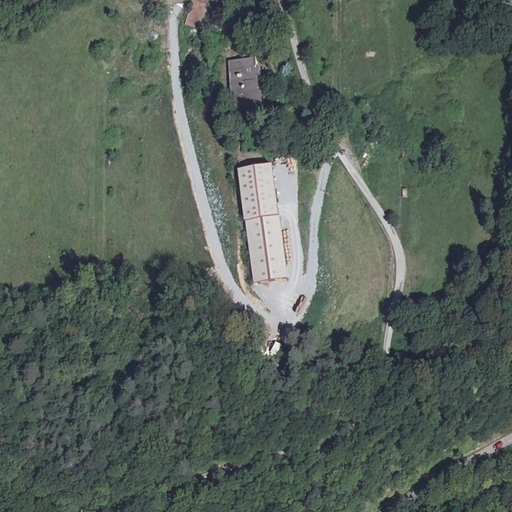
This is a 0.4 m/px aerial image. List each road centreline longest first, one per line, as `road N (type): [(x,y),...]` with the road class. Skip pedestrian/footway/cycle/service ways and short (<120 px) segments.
road 1 (unclassified): [(90,511),(259,459),(318,453),(383,394),(399,255),(324,133),(279,0)]
road 2 (unclassified): [(511,439),(379,511)]
